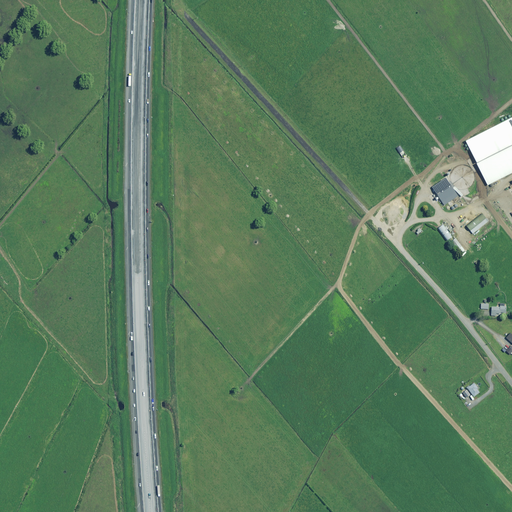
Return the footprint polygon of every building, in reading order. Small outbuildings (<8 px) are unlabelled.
[(477,163),(511,145),(511,117),(466,141),(477,163)] [(511,145),(477,163),(488,185),(511,172),(511,145)] [(458,196),(446,178),(432,187),(444,205),(458,196)] [(488,221),(482,213),(466,226),(473,234),(488,221)] [(452,237),(443,225),(438,228),(447,241),(452,237)] [(465,250),(456,238),(452,241),(461,253),(465,250)] [(505,304),(500,304),(500,308),(492,307),(491,315),(496,316),(496,313),(500,314),(500,313),(506,313),(507,306),(505,306),(505,304)] [(477,387),(474,383),(467,388),(474,397),(480,392),(476,388),(477,387)]
